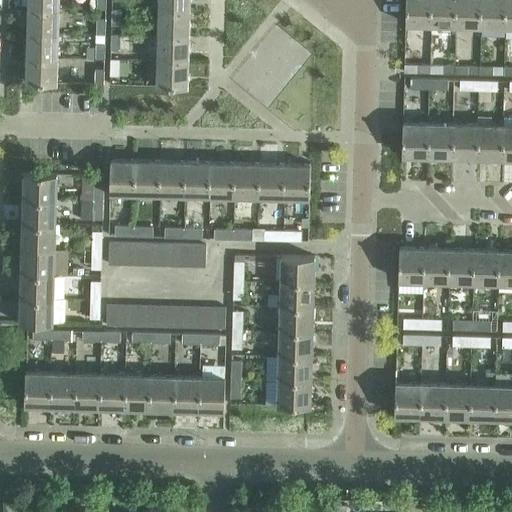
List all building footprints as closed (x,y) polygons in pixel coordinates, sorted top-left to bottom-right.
[(188,10),(188,0),(158,0),(158,10),(188,10)] [(430,22),(430,0),(405,0),(405,21),(430,22)] [(455,23),(455,0),(430,0),(430,22),(455,23)] [(480,23),(480,0),(455,0),(455,23),(480,23)] [(505,24),(505,0),(480,0),(480,23),(505,24)] [(57,32),(58,7),(27,6),(26,31),(57,32)] [(111,24),(120,24),(120,8),(111,7),(111,24)] [(188,35),(188,10),(158,10),(157,35),(188,35)] [(95,33),(104,33),(105,16),(95,16),(95,33)] [(62,32),(57,32),(26,31),(26,56),(57,57),(57,41),(62,41),(62,32)] [(110,49),(119,49),(119,32),(111,32),(110,49)] [(104,57),(104,33),(95,33),(94,57),(104,57)] [(187,60),(188,35),(157,35),(156,60),(187,60)] [(56,82),(57,57),(26,56),(25,82),(56,82)] [(110,74),(118,74),(119,58),(110,57),(110,74)] [(186,85),(187,60),(156,60),(156,85),(186,85)] [(430,71),(430,63),(404,62),(404,70),(430,71)] [(454,72),(455,64),(454,64),(451,62),(448,62),(445,62),(442,63),(430,63),(430,71),(454,72)] [(479,72),(479,64),(455,64),(454,72),(479,72)] [(504,73),(504,65),(479,64),(479,72),(504,73)] [(93,83),(103,83),(103,67),(94,67),(93,83)] [(429,88),(429,77),(409,76),(409,87),(429,88)] [(429,77),(429,88),(447,88),(447,77),(429,77)] [(478,95),(479,78),(459,77),(459,88),(478,89),(477,95),(478,95)] [(479,78),(478,95),(487,95),(488,89),(497,89),(497,78),(479,78)] [(477,155),(478,114),(453,113),(453,122),(452,154),(477,155)] [(502,155),(503,124),(490,123),(491,114),(478,114),(477,155),(502,155)] [(427,153),(428,122),(403,121),(402,153),(427,153)] [(452,154),(453,122),(428,122),(427,153),(452,154)] [(511,155),(511,123),(503,124),(502,155),(511,155)] [(135,192),(136,159),(111,159),(110,192),(135,192)] [(160,193),(161,160),(136,159),(135,192),(160,193)] [(185,194),(186,161),(161,160),(160,193),(185,194)] [(210,194),(211,161),(186,161),(185,194),(210,194)] [(235,195),(235,162),(211,161),(210,194),(235,195)] [(260,195),(260,162),(235,162),(235,195),(260,195)] [(284,196),(285,163),(260,162),(260,195),(284,196)] [(285,163),(284,196),(309,197),(310,164),(285,163)] [(23,197),(56,198),(56,184),(61,185),(61,173),(57,173),(24,172),(23,197)] [(92,199),(103,199),(103,180),(92,180),(92,199)] [(55,223),(56,198),(23,197),(22,222),(55,223)] [(102,218),(103,199),(92,199),(92,218),(102,218)] [(55,248),(55,223),(22,222),(22,247),(55,248)] [(134,235),(134,224),(114,224),(114,228),(108,228),(108,234),(134,235)] [(134,224),(134,235),(152,235),(152,225),(134,224)] [(184,237),(184,226),(164,225),(163,236),(184,237)] [(184,226),(184,237),(201,237),(202,227),(184,226)] [(234,237),(234,227),(213,227),(213,237),(234,237)] [(258,238),(259,228),(234,227),(234,237),(258,238)] [(283,239),(284,229),(259,228),(258,238),(283,239)] [(91,249),(101,249),(102,229),(91,229),(91,249)] [(284,229),(283,239),(301,239),(301,229),(284,229)] [(119,263),(120,241),(109,241),(108,263),(119,263)] [(130,263),(131,242),(120,241),(119,263),(130,263)] [(141,264),(142,242),(131,242),(130,263),(141,264)] [(152,264),(152,242),(142,242),(141,264),(152,264)] [(163,264),(163,243),(152,242),(152,264),(163,264)] [(173,265),(174,243),(163,243),(163,264),(173,265)] [(184,265),(185,243),(174,243),(173,265),(184,265)] [(195,265),(196,244),(185,243),(184,265),(195,265)] [(196,244),(195,265),(206,266),(207,244),(196,244)] [(424,279),(425,246),(400,246),(399,278),(424,279)] [(449,280),(450,247),(425,246),(424,279),(449,280)] [(54,273),(55,248),(22,247),(21,272),(54,273)] [(474,280),(475,248),(450,247),(449,280),(474,280)] [(499,281),(500,248),(475,248),(474,280),(499,281)] [(511,281),(511,248),(500,248),(499,281),(511,281)] [(101,268),(101,249),(91,249),(90,267),(101,268)] [(233,278),(243,278),(244,254),(234,254),(233,259),(233,278)] [(281,279),(314,280),(315,255),(282,254),(281,279)] [(53,298),(54,273),(21,272),(20,297),(53,298)] [(242,303),(243,278),(233,278),(232,302),(242,303)] [(90,299),(100,299),(100,279),(90,279),(90,299)] [(314,305),(314,280),(281,279),(280,304),(314,305)] [(53,323),(53,298),(20,297),(20,322),(53,323)] [(99,317),(100,299),(90,299),(89,317),(99,317)] [(458,313),(495,311),(495,301),(457,302),(458,313)] [(117,325),(117,303),(107,303),(106,324),(117,325)] [(128,325),(128,304),(117,303),(117,325),(128,325)] [(139,325),(139,304),(128,304),(128,325),(139,325)] [(149,326),(150,304),(139,304),(139,325),(149,326)] [(160,326),(161,305),(150,304),(149,326),(160,326)] [(313,330),(314,305),(280,304),(279,329),(313,330)] [(171,326),(172,305),(161,305),(160,326),(171,326)] [(182,326),(183,305),(172,305),(171,326),(182,326)] [(193,327),(194,306),(183,305),(182,326),(193,327)] [(204,327),(205,306),(194,306),(193,327),(204,327)] [(215,327),(216,306),(205,306),(204,327),(215,327)] [(216,306),(215,327),(226,328),(226,307),(216,306)] [(232,328),(242,328),(242,309),(232,309),(232,328)] [(423,327),(423,317),(403,317),(403,326),(423,327)] [(423,317),(423,327),(440,327),(441,318),(423,317)] [(473,328),(473,318),(452,318),(452,328),(473,328)] [(473,318),(473,328),(490,329),(490,319),(473,318)] [(511,329),(511,319),(502,319),(501,329),(511,329)] [(51,338),(51,328),(32,328),(32,337),(51,338)] [(51,328),(51,338),(70,338),(70,329),(51,328)] [(241,347),(242,328),(232,328),(231,347),(241,347)] [(101,340),(102,329),(81,329),(81,339),(101,340)] [(102,329),(101,340),(119,340),(120,330),(102,329)] [(312,355),(313,330),(279,329),(279,354),(312,355)] [(151,341),(152,331),(131,330),(131,341),(133,341),(133,345),(149,345),(149,341),(151,341)] [(152,331),(151,341),(169,342),(169,331),(152,331)] [(202,343),(202,332),(181,332),(181,342),(202,343)] [(202,332),(202,343),(225,343),(226,333),(219,333),(202,332)] [(422,344),(423,333),(402,332),(402,359),(410,359),(410,343),(422,344)] [(423,333),(422,344),(440,344),(440,333),(423,333)] [(472,345),(472,334),(451,334),(451,344),(472,345)] [(472,334),(472,345),(490,345),(490,335),(472,334)] [(511,345),(511,335),(501,335),(501,346),(511,345)] [(311,380),(312,355),(279,354),(278,379),(311,380)] [(231,378),(240,378),(241,359),(231,358),(231,378)] [(50,404),(50,372),(25,371),(25,404),(50,404)] [(75,405),(75,372),(50,372),(50,404),(75,405)] [(100,405),(101,373),(75,372),(75,405),(100,405)] [(125,406),(126,374),(101,373),(100,405),(125,406)] [(150,407),(151,374),(126,374),(125,406),(150,407)] [(175,407),(176,375),(151,374),(150,407),(175,407)] [(200,408),(201,375),(176,375),(175,407),(200,408)] [(201,375),(200,408),(225,408),(226,376),(201,375)] [(240,396),(240,378),(231,378),(230,396),(240,396)] [(311,405),(311,380),(278,379),(277,404),(311,405)] [(421,414),(421,381),(396,380),(396,413),(421,414)] [(445,414),(446,382),(421,381),(421,414),(445,414)] [(470,415),(471,382),(446,382),(445,414),(470,415)] [(495,416),(496,383),(471,382),(470,415),(495,416)] [(511,416),(511,383),(496,383),(495,416),(511,416)]
